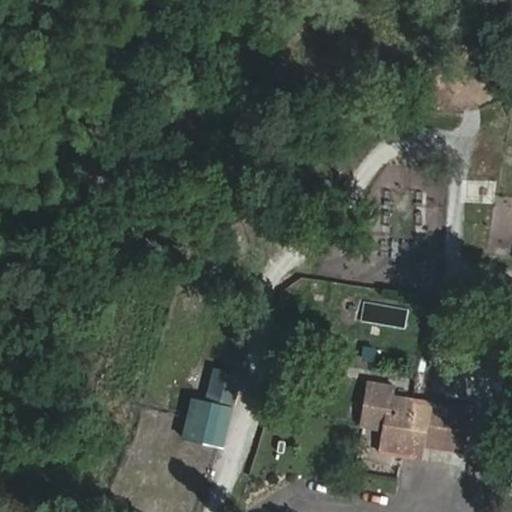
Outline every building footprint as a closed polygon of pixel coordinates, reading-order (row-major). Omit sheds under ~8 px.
[(425,123),(422,156),(484,161),(487,128),(425,123)] [(457,179),(457,203),(482,203),(482,179),(457,179)] [(409,215),(398,220),(406,234),(416,228),(409,215)] [(236,346),(245,308),(224,304),(216,341),(236,346)] [(511,314),(471,308),(465,347),(511,354),(511,314)] [(471,397),(474,360),(433,357),(430,393),(471,397)] [(206,396),(231,402),(238,375),(213,369),(206,396)] [(322,425),(319,447),(357,453),(365,400),(328,394),(329,387),(307,383),(301,421),(322,425)] [(221,448),(230,405),(187,396),(178,439),(221,448)] [(359,439),(377,442),(383,402),(365,400),(359,439)] [(401,445),(407,405),(383,401),(383,402),(377,442),(401,445)] [(452,442),(416,454),(427,491),(464,479),(452,442)]
